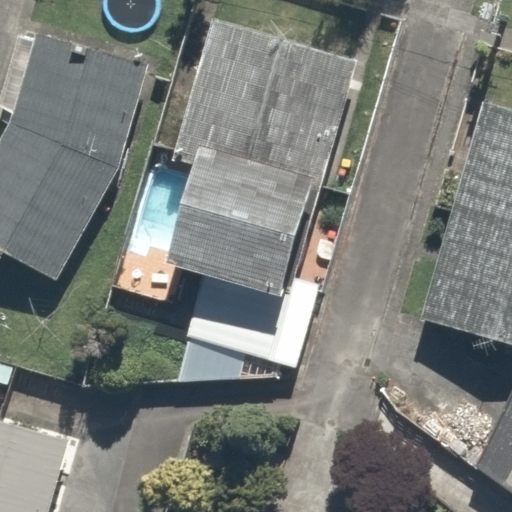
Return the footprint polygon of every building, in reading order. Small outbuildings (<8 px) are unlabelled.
[(171,337),(257,363),(281,280),(263,275),(329,58),(192,17),(152,151),(171,157),(140,260),(190,275),(171,337)] [(0,142),(0,255),(38,279),(112,159),(139,60),(33,30),(3,138),(0,142)] [(406,315),(511,346),(511,107),(471,95),(406,315)] [(511,379),(465,480),(511,502),(511,379)] [(0,511),(38,511),(61,442),(0,422),(0,511)]
